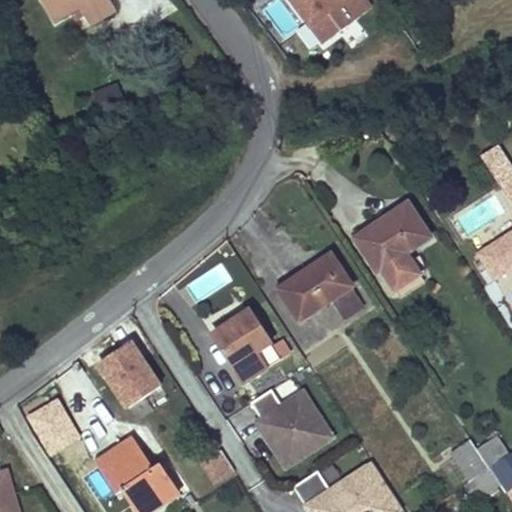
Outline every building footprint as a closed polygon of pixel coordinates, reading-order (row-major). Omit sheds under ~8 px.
[(43,0),(57,22),(79,10),(89,26),(112,12),(104,0),(43,0)] [(291,0),(325,45),(373,9),(366,0),(291,0)] [(511,225),(511,169),(495,145),(478,156),(499,189),(456,217),(476,249),(511,225)] [(408,205),(357,239),(378,272),(397,260),(430,238),(408,205)] [(494,279),(511,268),(511,228),(476,250),(494,279)] [(333,301),(352,288),(332,256),(279,291),(299,322),(333,301)] [(397,260),(378,272),(384,281),(402,269),(397,260)] [(352,288),(333,301),(346,323),(367,310),(352,288)] [(248,311),(212,335),(245,384),(281,359),(248,311)] [(137,336),(98,359),(126,407),(166,383),(137,336)] [(272,390),(252,403),(263,420),(267,417),(272,425),(264,431),(274,446),(284,439),(298,460),(333,437),(304,393),(283,406),(272,390)] [(134,436),(96,461),(118,495),(124,491),(106,462),(138,442),(134,436)] [(497,437),(477,450),(490,468),(509,455),(497,437)] [(287,467),(298,460),(284,439),(274,446),(287,467)] [(454,459),(441,468),(455,491),(466,483),(473,479),(490,468),(477,450),(471,441),(451,454),(454,459)] [(138,442),(106,462),(124,491),(137,511),(149,511),(180,492),(161,465),(156,468),(138,442)] [(215,484),(237,471),(223,447),(201,460),(215,484)] [(511,459),(509,455),(490,468),(499,483),(511,474),(511,459)] [(396,511),(404,508),(374,462),(332,490),(319,470),(295,486),(311,511),(314,511),(324,505),(329,511),(328,511),(396,511)] [(490,468),(473,479),(482,494),(499,483),(490,468)] [(21,511),(10,473),(0,475),(0,511),(21,511)] [(473,479),(466,483),(477,497),(482,494),(473,479)]
